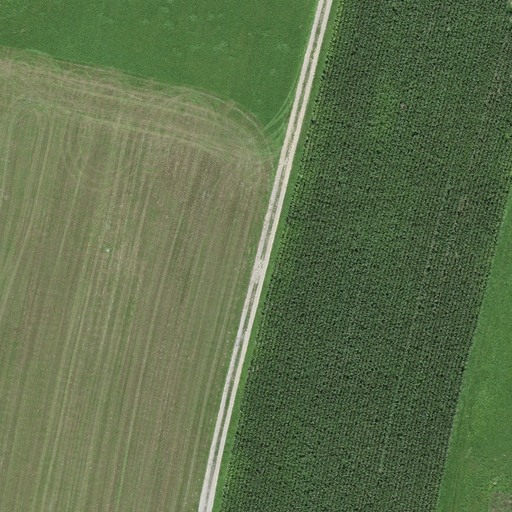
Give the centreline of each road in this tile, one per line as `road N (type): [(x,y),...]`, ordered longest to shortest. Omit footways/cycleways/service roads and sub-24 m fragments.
road 1 (track): [(205,511),(279,204),(307,157),(331,148),(380,161),(439,163),(496,152),(511,140)]
road 2 (track): [(463,511),(493,334)]
